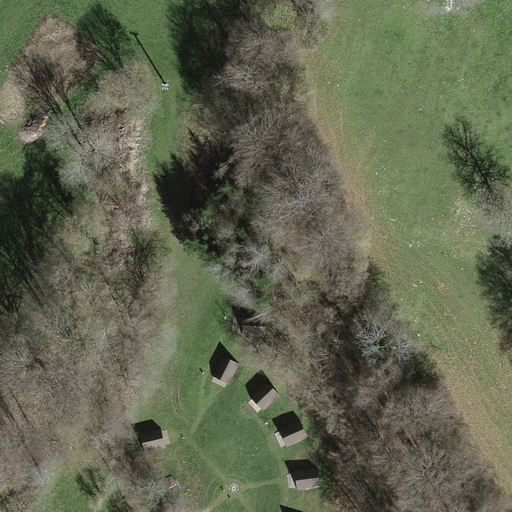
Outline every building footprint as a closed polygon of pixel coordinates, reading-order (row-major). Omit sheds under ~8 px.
[(243,321),(241,335),(260,337),(261,323),(243,321)] [(237,365),(221,357),(212,375),(227,383),(237,365)] [(277,395),(265,382),(251,396),(263,408),(277,395)] [(300,423),(281,430),(287,445),(305,438),(300,423)] [(163,446),(160,432),(140,436),(144,451),(163,446)] [(316,470),(296,471),(297,488),(318,487),(316,470)]
